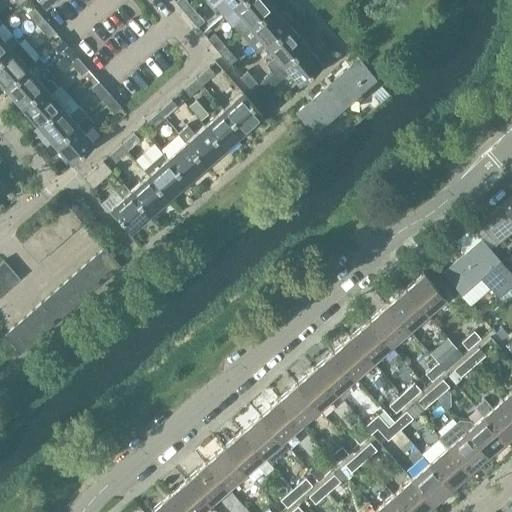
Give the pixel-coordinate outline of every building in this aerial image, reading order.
[(176,0),(187,12),(193,6),(188,0),(176,0)] [(223,14),(239,32),(273,2),(270,0),(238,0),(234,4),(223,14)] [(266,41),(289,21),(292,19),(292,16),(286,9),(283,9),(280,11),(273,2),(239,32),(255,51),(266,41)] [(27,11),(37,24),(44,18),(33,6),(27,11)] [(193,6),(187,12),(198,24),(204,19),(193,6)] [(44,18),(37,24),(48,36),(55,30),(44,18)] [(266,64),(271,70),(306,40),(289,21),(266,41),(277,54),(266,64)] [(209,37),(219,49),(226,43),(215,31),(209,37)] [(0,34),(0,56),(11,47),(18,41),(11,33),(4,39),(0,34)] [(306,40),(271,70),(280,80),(292,70),(299,79),(322,59),(306,40)] [(11,47),(0,56),(0,80),(5,86),(27,66),(34,59),(18,41),(11,47)] [(59,49),(70,61),(77,55),(66,43),(59,49)] [(226,43),(219,49),(230,62),(237,56),(226,43)] [(360,54),(328,82),(345,102),(361,87),(367,94),(383,80),(360,54)] [(77,55),(70,61),(81,74),(88,68),(77,55)] [(54,60),(46,66),(54,75),(62,69),(54,60)] [(209,64),(197,75),(202,82),(215,71),(209,64)] [(21,104),(51,79),(54,75),(46,66),(36,75),(27,66),(5,86),(21,104)] [(241,74),(252,87),(259,81),(248,69),(241,74)] [(202,82),(197,75),(184,87),(190,93),(202,82)] [(21,104),(38,123),(60,103),(51,91),(57,86),(51,79),(21,104)] [(92,87),(103,99),(110,93),(99,80),(92,87)] [(259,81),(252,87),(263,100),(270,94),(259,81)] [(345,102),(328,82),(296,110),(319,136),(335,122),(329,115),(345,102)] [(241,89),(222,106),(242,129),(261,112),(256,105),(241,89)] [(110,93),(103,99),(113,111),(120,105),(110,93)] [(171,97),(159,108),(165,115),(177,104),(171,97)] [(60,103),(38,123),(55,142),(77,121),(87,113),(80,104),(70,113),(63,105),(60,103)] [(222,106),(204,122),(224,145),(242,129),(222,106)] [(165,115),(159,108),(146,119),(153,127),(165,115)] [(77,121),(55,142),(71,160),(94,140),(84,129),(94,120),(87,113),(77,121)] [(178,131),(185,139),(205,162),(224,145),(204,122),(194,131),(187,122),(178,131)] [(134,130),(121,141),(128,148),(140,137),(134,130)] [(327,135),(321,141),(328,149),(335,143),(327,135)] [(185,139),(166,155),(187,178),(205,162),(185,139)] [(128,148),(121,141),(109,152),(115,159),(128,148)] [(163,151),(144,168),(148,171),(168,195),(187,178),(166,155),(163,151)] [(90,169),(82,176),(92,187),(112,168),(109,165),(103,158),(90,169)] [(148,171),(129,188),(150,211),(168,195),(148,171)] [(120,196),(110,205),(126,222),(131,228),(150,211),(129,188),(124,181),(115,190),(120,196)] [(11,202),(20,194),(11,185),(2,192),(11,202)] [(511,228),(511,194),(480,223),(497,243),(511,228)] [(67,202),(58,211),(73,229),(83,221),(67,202)] [(58,211),(49,218),(65,236),(73,229),(58,211)] [(49,218),(40,226),(56,245),(65,236),(49,218)] [(40,226),(31,234),(47,252),(56,245),(40,226)] [(47,252),(31,234),(22,242),(38,260),(47,252)] [(442,271),(469,302),(489,284),(500,297),(511,285),(511,272),(508,267),(506,266),(498,257),(481,238),(442,271)] [(104,245),(95,252),(112,271),(120,263),(104,245)] [(511,254),(507,249),(498,257),(506,266),(511,261),(511,254)] [(95,252),(86,260),(102,279),(112,271),(95,252)] [(4,257),(0,261),(0,271),(11,284),(20,275),(4,257)] [(86,260),(77,268),(93,287),(102,279),(86,260)] [(77,268),(68,276),(84,295),(93,287),(77,268)] [(0,271),(0,289),(2,292),(11,284),(0,271)] [(424,273),(405,289),(426,314),(436,305),(445,297),(436,287),(424,273)] [(68,276),(59,284),(75,303),(84,295),(68,276)] [(59,284),(50,292),(66,311),(75,303),(59,284)] [(405,289),(387,305),(408,329),(426,314),(405,289)] [(50,292),(41,300),(58,319),(66,311),(50,292)] [(41,300),(32,308),(49,326),(58,319),(41,300)] [(387,305),(368,320),(390,345),(408,329),(387,305)] [(32,308),(23,316),(39,335),(49,326),(32,308)] [(488,310),(481,315),(488,323),(494,317),(488,310)] [(23,316),(14,324),(30,343),(39,335),(23,316)] [(368,320),(350,336),(372,361),(390,345),(368,320)] [(30,343),(14,324),(5,332),(21,351),(30,343)] [(502,327),(495,332),(501,338),(507,333),(502,327)] [(463,341),(469,348),(482,336),(476,329),(463,341)] [(350,336),(332,352),(354,376),(372,361),(350,336)] [(480,347),(468,358),(474,365),(487,354),(480,347)] [(451,351),(439,361),(445,369),(458,358),(451,351)] [(332,352),(314,367),(336,392),(354,376),(332,352)] [(474,365),(468,358),(455,369),(461,376),(474,365)] [(445,369),(439,361),(426,372),(433,380),(445,369)] [(314,367),(296,383),(318,408),(336,392),(314,367)] [(444,378),(431,389),(438,397),(451,386),(444,378)] [(414,382),(402,393),(408,401),(421,390),(414,382)] [(296,383),(278,399),(300,424),(318,408),(296,383)] [(438,397),(431,389),(418,401),(425,408),(438,397)] [(511,389),(501,399),(511,411),(511,389)] [(408,401),(402,393),(389,404),(396,411),(408,401)] [(483,415),(505,439),(511,432),(511,411),(501,399),(492,407),(484,398),(475,406),(483,415)] [(278,399),(260,415),(282,439),(300,424),(278,399)] [(407,411),(394,422),(400,429),(413,418),(407,411)] [(378,414),(364,426),(371,433),(377,428),(379,430),(386,423),(378,414)] [(242,430),(264,455),(270,463),(288,447),(282,439),(260,415),(242,430)] [(465,430),(486,455),(505,439),(483,415),(465,430)] [(457,421),(439,437),(447,446),(468,471),(486,455),(465,430),(457,421)] [(389,426),(386,423),(379,430),(388,440),(400,429),(394,422),(389,426)] [(371,433),(364,426),(353,436),(359,443),(371,433)] [(242,430),(224,446),(246,471),(264,455),(242,430)] [(371,442),(358,453),(365,461),(377,450),(371,442)] [(342,445),(329,456),(336,464),(348,453),(342,445)] [(224,446),(206,462),(228,486),(246,471),(224,446)] [(429,462),(450,486),(468,471),(447,446),(429,462)] [(365,461),(358,453),(345,464),(352,472),(365,461)] [(336,464),(329,456),(317,467),(323,475),(336,464)] [(206,462),(188,477),(209,502),(228,486),(206,462)] [(411,477),(432,502),(450,486),(429,462),(411,477)] [(334,473),(322,485),(328,492),(341,481),(334,473)] [(188,477),(170,493),(186,511),(198,511),(209,502),(188,477)] [(306,477),(293,488),(300,495),(312,484),(306,477)] [(392,493),(409,511),(420,511),(432,502),(411,477),(392,493)] [(328,492),(322,485),(309,496),(316,503),(328,492)] [(300,495),(293,488),(281,499),(287,506),(300,495)] [(186,511),(170,493),(151,509),(153,511),(186,511)] [(374,508),(377,511),(409,511),(392,493),(374,508)]
